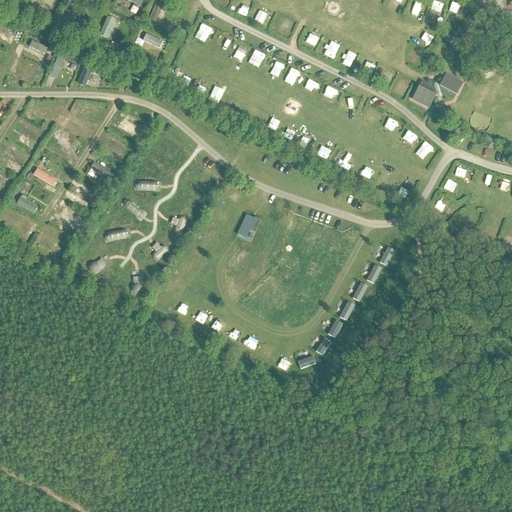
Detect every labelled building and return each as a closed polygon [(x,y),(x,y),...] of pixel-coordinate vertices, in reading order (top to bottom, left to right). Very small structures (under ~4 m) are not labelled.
[(53,27),(63,9),(57,5),(47,24),(53,27)] [(140,27),(146,9),(138,7),(133,24),(140,27)] [(252,30),(258,17),(251,14),(245,27),(252,30)] [(93,21),(84,40),(92,44),(102,26),(93,21)] [(261,37),(273,41),(275,36),(263,31),(261,37)] [(136,50),(140,43),(127,37),(124,43),(136,50)] [(28,62),(32,56),(19,48),(15,55),(28,62)] [(309,53),(307,57),(316,62),(318,58),(309,53)] [(11,73),(17,76),(19,70),(4,64),(0,73),(0,88),(4,91),(11,73)] [(345,75),(352,79),(355,75),(347,71),(345,75)] [(71,92),(77,75),(67,72),(62,89),(71,92)] [(454,101),(464,83),(446,74),(439,86),(434,88),(422,81),(412,100),(429,109),(436,96),(441,95),(454,101)] [(363,78),(361,83),(372,88),(375,83),(363,78)] [(20,116),(35,125),(40,117),(25,108),(20,116)] [(116,132),(125,138),(129,131),(111,119),(104,130),(113,136),(116,132)] [(43,123),(40,129),(49,134),(52,128),(43,123)] [(53,130),(50,134),(69,146),(71,141),(53,130)] [(20,147),(23,140),(6,131),(2,138),(20,147)] [(27,161),(25,168),(31,171),(34,164),(27,161)] [(88,183),(92,176),(79,168),(75,175),(88,183)] [(22,173),(17,181),(38,194),(43,186),(22,173)] [(8,186),(5,193),(13,197),(16,190),(8,186)] [(62,193),(59,199),(76,209),(79,203),(62,193)] [(5,202),(0,211),(19,220),(20,217),(16,215),(19,208),(5,202)] [(51,214),(47,221),(63,231),(67,224),(51,214)] [(0,240),(6,243),(14,227),(7,224),(0,238),(0,240)] [(190,232),(185,242),(190,244),(195,235),(190,232)] [(165,270),(162,280),(167,281),(170,272),(165,270)]
